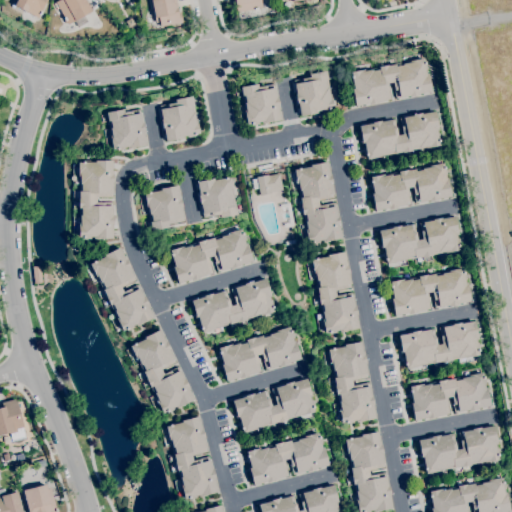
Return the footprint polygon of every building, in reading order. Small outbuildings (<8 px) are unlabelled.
[(38,18),(13,5),(15,0),(47,0),(41,12),(39,16),(39,15),(38,18)] [(77,27),(74,21),(67,25),(66,23),(64,21),(62,18),(63,18),(54,3),(59,0),(84,0),(91,11),(83,16),(87,22),(77,27)] [(159,27),(158,22),(155,23),(150,0),(175,0),(178,13),(179,12),(181,23),(159,27)] [(236,13),(234,6),(232,6),(230,0),(260,0),(262,8),(260,8),(260,10),(257,10),(254,10),(253,9),(236,13)] [(354,106),(351,89),(353,89),(351,78),(350,78),(349,76),(350,76),(349,72),(363,70),(364,71),(371,70),(371,71),(378,70),(378,67),(387,65),(387,66),(395,64),(395,66),(402,65),(402,64),(409,63),(409,61),(423,58),(424,62),(424,63),(426,63),(427,70),(425,70),(426,73),(428,73),(429,80),(428,80),(431,92),(418,94),(418,95),(409,97),(409,96),(395,98),(394,90),(392,82),(387,83),(390,99),(376,102),(376,103),(368,105),(368,104),(354,106)] [(300,116),(297,103),(296,103),(294,95),(295,94),(293,84),(294,84),(293,80),(301,79),(309,77),(308,74),(325,71),(327,79),(330,94),(333,108),(329,109),(329,110),(327,110),(327,109),(316,111),(316,113),(300,116)] [(250,126),(250,125),(250,124),(246,125),(243,111),(245,111),(243,103),(245,103),(243,96),(241,96),(240,87),(257,84),(257,87),(265,85),(265,86),(273,84),(276,98),(278,106),(277,106),(280,120),(263,123),(262,121),(257,122),(258,124),(250,126)] [(165,141),(163,128),(161,128),(160,120),(161,119),(159,109),(159,106),(175,103),(174,100),(191,97),(192,105),(193,105),(196,120),(195,120),(198,134),(195,134),(195,135),(194,135),(194,136),(187,138),(187,136),(183,136),(184,139),(177,140),(177,139),(165,141)] [(117,151),(117,150),(116,150),(115,149),(112,150),(110,136),(111,136),(109,128),(110,128),(109,121),(107,121),(105,112),(127,108),(128,112),(131,111),(139,109),(142,123),(144,131),(143,132),(146,145),(129,148),(128,147),(123,147),(124,150),(117,151)] [(366,159),(365,156),(364,154),(365,154),(363,143),(361,143),(358,126),(371,124),(371,123),(380,121),(380,122),(394,119),(396,128),(395,128),(397,135),(402,135),(400,126),(401,126),(399,118),(412,116),(412,115),(421,113),(421,114),(434,111),(437,124),(437,123),(439,130),(436,131),(437,134),(439,133),(440,140),(439,140),(439,142),(438,142),(438,145),(426,148),(425,148),(411,150),(411,151),(402,153),(402,152),(380,156),(380,157),(366,159)] [(90,239),(82,239),(82,238),(81,238),(81,237),(78,237),(78,223),(79,223),(79,215),(80,215),(80,208),(77,208),(77,199),(78,199),(78,191),(80,191),(80,184),(79,184),(79,176),(77,176),(77,163),(81,163),(81,162),(83,162),(83,163),(94,162),(94,161),(111,161),(112,174),(112,183),(112,197),(95,197),(95,202),(112,202),(112,216),(113,216),(113,225),(112,225),(112,239),(95,239),(95,237),(90,237),(90,239)] [(311,243),(311,242),(307,243),(304,229),(306,229),(304,221),(305,221),(304,215),(302,215),(300,205),(301,205),(299,198),(301,198),(300,191),(299,191),(297,183),(296,183),(295,179),(293,170),(297,169),(297,168),(299,168),(299,169),(310,167),(309,165),(326,162),(329,175),(330,175),(331,184),(333,198),(317,201),(318,206),(334,203),(337,216),(338,216),(339,225),(338,225),(341,239),(324,242),(323,240),(313,242),(313,243),(311,243)] [(374,211),(371,194),(372,194),(371,183),(370,184),(369,181),(370,181),(369,177),(383,174),(383,176),(391,175),(391,176),(398,174),(397,172),(407,170),(414,169),(414,171),(422,170),(421,169),(428,167),(428,166),(442,163),(443,167),(444,167),(444,168),(445,168),(447,175),(444,175),(445,178),(448,178),(449,184),(448,184),(451,196),(437,199),(437,200),(429,202),(429,201),(415,203),(413,195),(412,187),(407,188),(410,204),(396,207),(396,208),(388,209),(387,209),(374,211)] [(259,196),(258,188),(253,189),(251,180),(256,179),(255,177),(267,175),(267,176),(279,174),(282,190),(270,192),(271,193),(259,196)] [(220,218),(219,214),(202,218),(202,214),(200,204),(199,204),(198,196),(196,182),(213,179),(213,181),(224,179),(223,178),(226,177),(226,178),(230,178),(232,191),(235,207),(236,215),(220,218)] [(150,231),(149,222),(151,222),(150,214),(149,214),(147,207),(146,207),(143,194),(147,193),(147,192),(149,192),(149,193),(159,191),(159,189),(176,186),(179,199),(180,199),(181,208),(183,222),(167,225),(167,228),(150,231)] [(386,264),(385,261),(384,261),(384,258),(385,258),(383,248),(381,248),(378,231),(391,228),(391,227),(400,226),(400,227),(413,224),(417,240),(421,239),(420,231),(421,231),(419,222),(441,218),(441,219),(454,216),(456,228),(457,228),(458,235),(456,235),(456,239),(458,238),(460,245),(458,245),(459,246),(458,247),(458,250),(445,253),(445,252),(430,255),(430,256),(421,257),(399,261),(400,262),(386,264)] [(177,284),(172,267),(174,267),(171,256),(170,257),(169,254),(170,254),(169,250),(183,246),(183,248),(190,246),(191,247),(197,245),(196,242),(206,240),(213,238),(213,240),(220,238),(220,237),(227,235),(227,233),(240,229),(242,233),(242,232),(243,234),(244,233),(246,240),(244,241),(245,244),(247,243),(249,250),(248,250),(251,262),(238,265),(239,266),(230,269),(230,268),(220,271),(217,263),(214,264),(212,256),(207,258),(209,264),(210,264),(212,273),(198,277),(199,278),(190,281),(190,280),(177,284)] [(121,331),(115,319),(117,318),(113,311),(114,311),(111,304),(109,305),(104,297),(105,296),(102,290),(104,289),(101,282),(99,283),(97,277),(95,278),(89,264),(92,262),(92,261),(94,261),(104,257),(103,255),(119,247),(125,260),(126,259),(129,267),(129,268),(135,280),(120,287),(122,292),(137,285),(143,297),(144,297),(148,305),(147,305),(153,318),(142,323),(142,324),(137,326),(136,324),(132,326),(133,328),(126,331),(126,330),(125,330),(125,329),(121,331)] [(329,334),(329,333),(328,333),(327,332),(324,333),(321,319),(323,319),(321,312),(323,311),(321,304),(319,305),(317,295),(316,288),(318,288),(317,281),(316,281),(314,274),(313,274),(310,260),(313,259),(313,258),(316,258),(316,259),(326,257),(326,255),(343,252),(346,265),(347,265),(348,274),(350,287),(334,291),(335,296),(351,293),(354,306),(355,306),(356,315),(355,315),(358,328),(341,332),(340,330),(335,331),(336,333),(329,334)] [(33,284),(32,267),(39,266),(41,283),(33,284)] [(394,316),(390,299),(392,299),(390,288),(389,288),(389,286),(390,286),(389,282),(403,279),(403,281),(411,279),(411,281),(417,279),(417,277),(426,275),(434,274),(434,276),(441,275),(441,274),(448,272),(448,271),(462,268),(463,272),(464,273),(465,272),(466,279),(464,280),(465,283),(467,283),(468,289),(470,301),(457,304),(457,305),(448,306),(448,305),(435,308),(433,300),(431,292),(426,293),(429,309),(415,312),(416,313),(407,314),(407,313),(394,316)] [(202,333),(201,330),(200,330),(199,328),(200,327),(197,317),(195,317),(190,301),(203,297),(203,296),(211,293),(212,294),(225,290),(228,299),(230,306),(235,305),(232,297),(233,297),(230,288),(252,282),(265,278),(268,290),(269,290),(271,296),(269,297),(270,301),(271,300),(273,306),(272,307),(273,308),(272,308),(273,312),(260,315),(245,319),(245,320),(236,323),(236,322),(215,329),(202,333)] [(405,369),(405,365),(404,365),(403,363),(404,363),(402,352),(401,353),(397,335),(410,333),(410,332),(419,330),(419,331),(433,329),(436,345),(441,344),(438,328),(452,325),(452,324),(460,323),(460,324),(474,321),(476,333),(477,333),(478,340),(476,340),(476,343),(478,343),(479,350),(478,350),(479,351),(477,351),(478,355),(464,358),(464,357),(450,360),(450,361),(441,362),(419,366),(405,369)] [(225,381),(220,365),(222,365),(219,354),(218,354),(217,352),(218,352),(217,348),(231,344),(231,345),(239,343),(239,344),(245,343),(245,340),(254,337),(254,338),(261,336),(262,338),(269,336),(268,335),(275,332),(275,331),(280,330),(280,329),(289,327),(290,331),(291,331),(291,332),(292,331),(294,338),(292,339),(293,341),(295,341),(297,347),(297,348),(300,359),(287,363),(287,364),(279,367),(279,366),(265,370),(260,354),(256,355),(258,363),(258,362),(261,371),(247,375),(247,376),(238,378),(225,381)] [(162,413),(155,400),(157,400),(154,393),(155,392),(152,386),(149,387),(145,379),(145,378),(142,372),(144,371),(141,365),(140,365),(137,359),(135,359),(129,346),(132,345),(132,344),(134,343),(134,344),(144,339),(143,337),(159,330),(165,342),(166,341),(169,349),(169,350),(175,362),(160,370),(162,374),(177,367),(183,379),(184,379),(188,387),(187,387),(193,400),(182,405),(182,406),(177,409),(175,406),(172,408),(173,410),(166,413),(166,412),(165,412),(162,413)] [(344,423),(344,422),(341,423),(338,409),(340,409),(338,402),(339,401),(338,394),(335,395),(333,386),(334,386),(333,378),(335,378),(334,370),(333,371),(331,363),(329,363),(327,350),(331,349),(330,348),(333,348),(333,349),(343,347),(343,345),(360,342),(363,355),(364,355),(365,364),(367,378),(351,381),(352,386),(368,383),(371,396),(373,405),(372,405),(375,418),(357,422),(357,420),(347,422),(347,423),(344,423)] [(413,421),(410,404),(412,403),(410,393),(409,393),(409,391),(409,390),(409,387),(423,384),(423,386),(430,384),(430,385),(437,384),(437,381),(446,379),(446,380),(453,379),(454,381),(461,380),(461,378),(468,377),(468,375),(482,373),(482,377),(483,376),(483,378),(485,377),(486,384),(484,385),(484,388),(487,387),(488,394),(487,394),(490,406),(476,409),(477,410),(468,411),(468,410),(455,413),(453,405),(452,405),(451,397),(446,398),(447,405),(449,414),(435,417),(427,419),(426,418),(413,421)] [(242,433),(241,429),(241,430),(240,428),(241,428),(237,417),(236,417),(231,401),(244,397),(244,396),(252,393),(253,394),(266,390),(269,399),(271,406),(275,405),(273,397),(274,397),(271,389),(284,385),(284,384),(292,382),(293,382),(305,379),(309,390),(310,390),(312,397),(309,397),(310,400),(313,400),(315,407),(313,407),(314,408),(312,408),(313,412),(301,416),(301,415),(286,419),(287,420),(278,423),(278,422),(257,428),(257,429),(242,433)] [(12,440),(10,432),(0,434),(0,405),(2,405),(1,402),(14,399),(15,401),(16,401),(23,427),(22,427),(25,437),(12,440)] [(189,500),(188,499),(187,499),(187,498),(183,499),(180,486),(181,486),(179,477),(181,477),(179,470),(176,471),(174,462),(175,462),(173,455),(175,454),(173,447),(171,447),(170,440),(168,441),(165,427),(168,426),(168,425),(170,424),(171,425),(181,422),(181,421),(197,416),(201,430),(202,429),(204,438),(203,438),(207,452),(191,456),(192,461),(208,456),(211,470),(212,470),(214,479),(217,492),(200,496),(200,495),(195,496),(195,498),(189,500)] [(425,474),(424,470),(423,470),(423,468),(424,468),(422,457),(420,457),(417,441),(430,438),(430,437),(439,435),(439,436),(453,433),(455,443),(454,443),(456,450),(461,449),(459,441),(460,441),(458,432),(480,427),(480,428),(493,426),(495,438),(496,438),(498,444),(495,445),(496,448),(498,448),(499,455),(498,455),(498,456),(497,456),(498,459),(484,462),(470,465),(461,467),(461,466),(439,470),(439,471),(425,474)] [(356,511),(355,499),(356,499),(355,492),(356,491),(355,484),(352,485),(351,476),(350,468),(352,467),(350,461),(349,461),(348,452),(346,453),(344,440),(347,439),(347,438),(349,437),(350,439),(360,437),(360,435),(377,432),(380,445),(382,454),(381,454),(384,468),(375,469),(368,471),(368,476),(385,472),(387,486),(388,486),(390,495),(389,495),(392,509),(374,511),(374,510),(370,511),(356,511)] [(253,485),(248,469),(250,468),(247,457),(246,458),(246,456),(247,455),(246,452),(259,448),(260,449),(267,447),(268,449),(274,447),(273,444),(282,442),(290,440),(290,443),(297,441),(297,440),(304,438),(304,436),(318,433),(319,436),(320,437),(321,437),(322,444),(321,444),(321,448),(323,447),(325,453),(325,454),(328,465),(314,469),(315,470),(307,472),(307,471),(292,475),(288,459),(283,460),(285,467),(286,467),(288,476),(274,479),(274,480),(266,483),(266,482),(253,485)] [(17,461),(15,455),(22,453),(24,459),(17,461)] [(430,511),(430,508),(432,508),(430,497),(429,498),(429,495),(428,492),(442,489),(442,490),(450,489),(450,490),(457,489),(456,486),(466,484),(466,485),(473,483),(474,486),(481,484),(480,483),(488,482),(488,480),(502,478),(502,481),(503,481),(503,482),(504,482),(506,489),(504,489),(504,493),(507,492),(508,499),(507,499),(509,511),(504,511),(472,511),(471,502),(466,503),(467,511),(430,511)] [(28,511),(22,490),(45,484),(47,489),(50,488),(55,508),(56,508),(57,511),(56,511),(28,511)] [(259,511),(258,505),(271,501),(270,500),(279,498),(279,499),(293,495),(297,511),(302,510),(300,502),(298,493),(320,488),(333,485),(336,497),(337,497),(338,503),(336,504),(337,507),(339,506),(340,511),(259,511)] [(0,511),(0,489),(4,488),(5,494),(17,491),(22,511),(0,511)]
